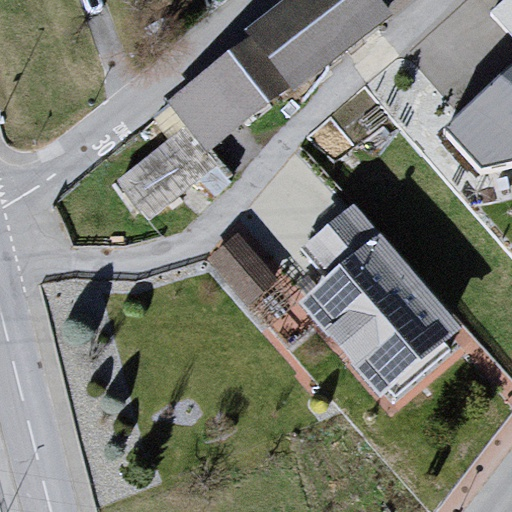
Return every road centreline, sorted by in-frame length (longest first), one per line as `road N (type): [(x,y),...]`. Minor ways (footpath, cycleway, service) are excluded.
road 1 (residential): [(0,244),(107,263),(195,238),(307,116),(437,0)]
road 2 (residential): [(0,211),(253,0)]
road 3 (tertiary): [(49,511),(0,317)]
